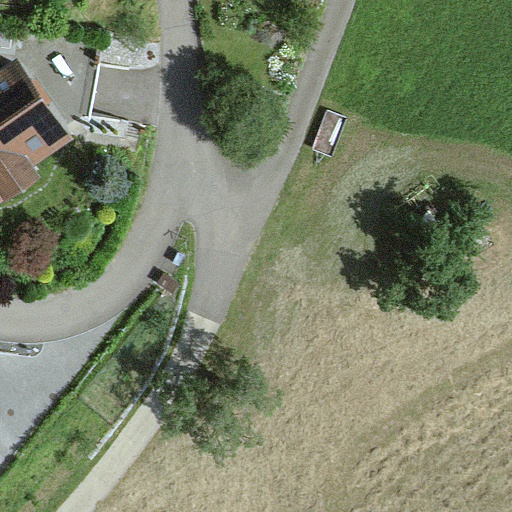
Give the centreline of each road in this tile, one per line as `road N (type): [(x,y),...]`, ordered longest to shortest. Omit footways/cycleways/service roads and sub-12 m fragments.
road 1 (residential): [(0,317),(96,303),(140,259),(182,154),(174,0)]
road 2 (track): [(73,511),(186,376),(239,213)]
road 3 (track): [(239,213),(286,162),(350,0)]
